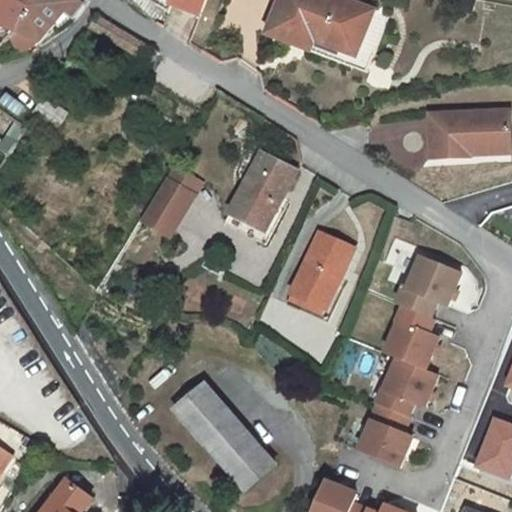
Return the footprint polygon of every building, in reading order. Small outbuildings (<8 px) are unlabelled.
[(39,0),(0,0),(0,24),(21,34),(23,35),(39,0)] [(39,0),(23,35),(42,43),(65,18),(71,22),(74,18),(78,21),(88,8),(78,0),(39,0)] [(176,0),(176,2),(206,15),(212,0),(176,0)] [(348,0),(282,0),(272,25),(317,43),(313,52),(355,69),(362,51),(377,57),(392,16),(348,0)] [(101,17),(93,30),(155,67),(163,53),(101,17)] [(268,34),(313,52),(317,43),(272,25),(268,34)] [(42,43),(23,35),(21,34),(15,38),(29,52),(42,43)] [(371,75),(377,57),(362,51),(355,69),(371,75)] [(46,100),(37,114),(61,128),(69,115),(46,100)] [(511,111),(436,114),(438,157),(475,156),(475,143),(511,140),(511,111)] [(511,140),(475,143),(475,156),(511,153),(511,140)] [(299,171),(261,151),(230,214),(225,224),(262,242),(267,233),(299,171)] [(176,168),(169,180),(197,197),(204,186),(176,168)] [(169,180),(145,219),(173,237),(197,197),(169,180)] [(354,248),(318,232),(291,292),(326,308),(342,274),(354,248)] [(405,284),(398,302),(405,304),(438,317),(444,300),(454,303),(466,271),(425,256),(414,287),(405,284)] [(401,320),(389,352),(401,357),(435,370),(447,336),(437,333),(442,318),(438,317),(405,304),(399,320),(401,320)] [(388,387),(382,404),(416,416),(422,402),(432,406),(445,374),(435,370),(401,357),(390,387),(388,387)] [(272,460),(202,380),(172,407),(241,487),(272,460)] [(416,416),(382,404),(376,419),(378,420),(367,450),(407,466),(419,436),(410,432),(416,416)] [(475,466),(508,479),(511,468),(511,425),(494,419),(475,466)] [(0,481),(13,460),(0,452),(0,481)] [(64,480),(41,511),(78,511),(87,498),(64,480)] [(364,493),(334,480),(320,511),(372,511),(374,508),(360,502),(364,493)]
